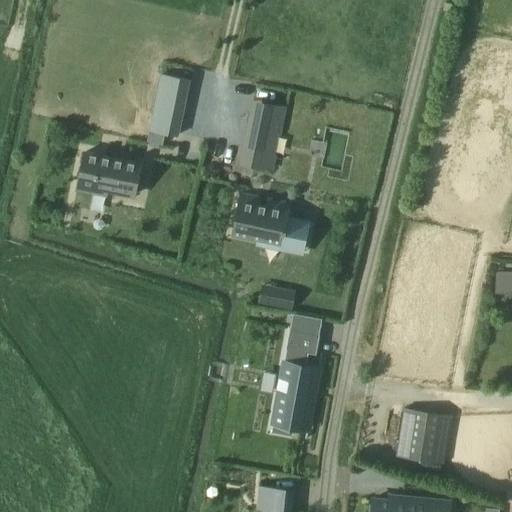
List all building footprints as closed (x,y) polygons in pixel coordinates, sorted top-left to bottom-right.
[(189,77),(161,72),(150,127),(178,133),(189,77)] [(270,157),(275,132),(279,133),(284,108),(277,107),(275,118),(251,113),(244,151),(258,154),(255,166),(271,170),(274,157),(270,157)] [(116,159),(84,153),(78,184),(96,187),(106,190),(134,195),(141,164),(116,159)] [(255,204),(257,198),(241,194),(233,233),(303,248),(308,223),(286,219),(288,211),(255,204)] [(511,291),(511,270),(498,270),(498,292),(511,291)] [(262,300),(295,309),(300,291),(266,283),(262,300)] [(308,432),(319,371),(305,369),(308,355),(315,357),(319,337),(289,331),(274,413),(290,416),(288,428),(308,432)] [(396,455),(444,463),(452,415),(404,407),(396,455)] [(290,511),(291,509),(272,508),(274,488),(259,486),(256,509),(262,509),(262,511),(290,511)] [(448,511),(449,503),(402,498),(402,502),(372,499),(370,511),(448,511)]
